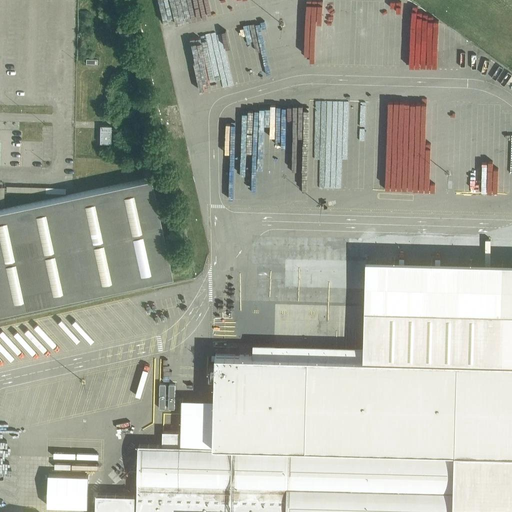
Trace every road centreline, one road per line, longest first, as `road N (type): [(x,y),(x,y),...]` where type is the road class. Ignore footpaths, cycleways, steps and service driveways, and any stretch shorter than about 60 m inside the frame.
road 1 (unknown): [(0,379),(152,348),(185,328),(219,281)]
road 2 (unknown): [(2,0),(2,84),(64,89)]
road 3 (unknown): [(222,103),(200,55),(197,25),(247,0)]
